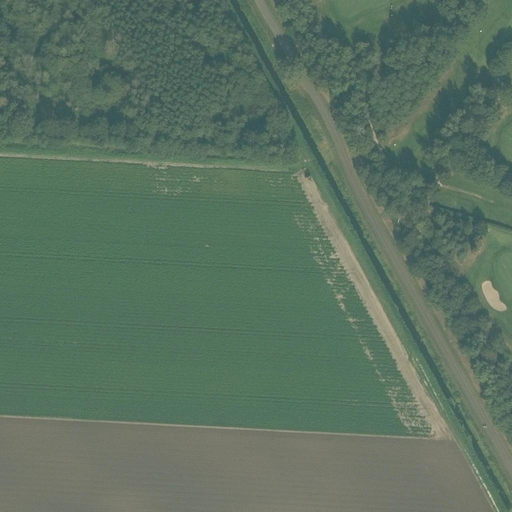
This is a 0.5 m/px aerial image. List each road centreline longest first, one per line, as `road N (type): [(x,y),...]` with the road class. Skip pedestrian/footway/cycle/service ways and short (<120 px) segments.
road 1 (unclassified): [(511,485),(262,0)]
road 2 (track): [(0,137),(316,154),(340,145)]
